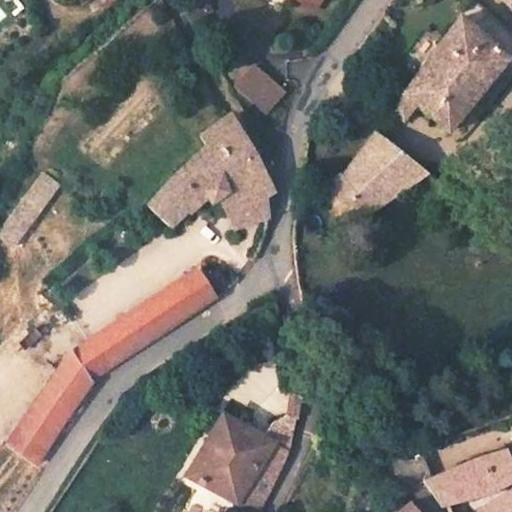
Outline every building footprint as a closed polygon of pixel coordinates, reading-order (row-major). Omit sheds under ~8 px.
[(204,0),(199,0),(185,9),(194,22),(212,11),(204,0)] [(298,0),(314,10),(320,0),(298,0)] [(511,0),(501,0),(511,10),(511,0)] [(455,20),(388,111),(402,121),(413,106),(446,129),(505,57),(455,20)] [(257,72),(241,92),(266,113),(283,93),(257,72)] [(229,115),(200,135),(205,145),(174,172),(147,204),(168,225),(201,194),(208,203),(222,194),(229,210),(272,194),(249,149),(229,115)] [(339,175),(318,189),(338,220),(360,206),(365,214),(426,173),(373,133),(341,177),(339,175)] [(41,174),(0,230),(0,237),(11,246),(18,236),(56,184),(41,174)] [(272,194),(229,210),(237,225),(265,213),(264,201),(272,194)] [(11,246),(9,248),(34,267),(45,255),(18,236),(11,246)] [(195,269),(69,351),(90,381),(226,288),(217,271),(203,280),(195,269)] [(69,351),(6,445),(33,465),(90,381),(69,351)] [(0,371),(0,402),(14,382),(0,371)] [(285,392),(283,420),(286,419),(293,421),(298,396),(285,392)] [(220,415),(184,475),(248,511),(257,511),(282,464),(287,456),(293,421),(286,419),(283,420),(271,424),(263,438),(220,415)] [(331,442),(322,453),(339,471),(351,459),(331,442)] [(429,479),(423,481),(437,504),(442,503),(494,490),(511,479),(511,470),(505,451),(477,460),(429,479)] [(511,511),(511,490),(476,511),(511,511)] [(415,511),(407,502),(396,511),(415,511)]
